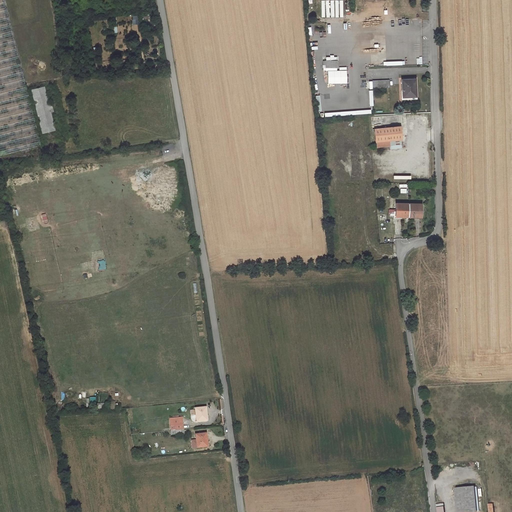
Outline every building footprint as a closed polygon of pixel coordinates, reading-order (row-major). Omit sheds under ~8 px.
[(0,0),(0,155),(41,146),(4,0),(0,0)] [(415,79),(402,79),(402,99),(416,99),(415,79)] [(389,80),(372,81),(373,88),(389,87),(389,80)] [(44,87),(32,90),(42,133),(55,129),(50,112),(53,111),(53,109),(50,110),(48,104),(44,87)] [(380,128),(373,129),(373,131),(375,131),(376,142),(401,139),(400,126),(387,127),(386,119),(380,119),(380,128)] [(421,204),(396,204),(395,216),(413,217),(412,218),(421,218),(421,204)] [(205,408),(195,409),(197,421),(206,420),(205,416),(206,416),(205,408)] [(169,419),(170,427),(175,426),(175,425),(182,424),(183,424),(182,417),(169,419)] [(195,434),(195,436),(197,446),(197,447),(206,446),(205,442),(206,442),(205,433),(195,434)] [(474,487),(455,489),(457,511),(474,511),(477,511),(474,487)]
